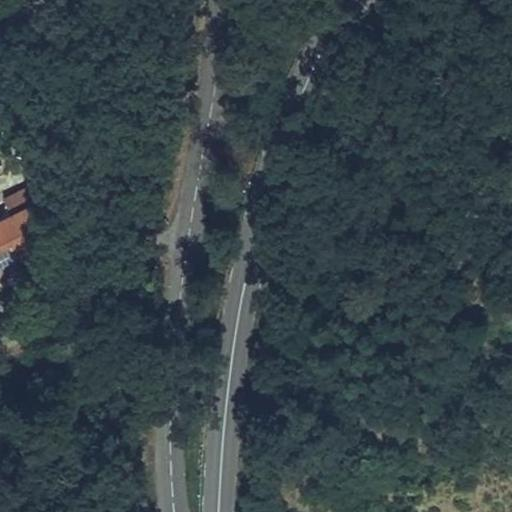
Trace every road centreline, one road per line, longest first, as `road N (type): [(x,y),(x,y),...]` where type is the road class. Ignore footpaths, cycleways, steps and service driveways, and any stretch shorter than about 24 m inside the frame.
road 1 (secondary): [(220,511),(240,301),(266,189),(305,88),(354,0)]
road 2 (tertiary): [(187,225),(169,422),(174,511)]
road 3 (tertiary): [(223,0),(187,225)]
road 4 (residential): [(0,343),(62,315),(187,225)]
